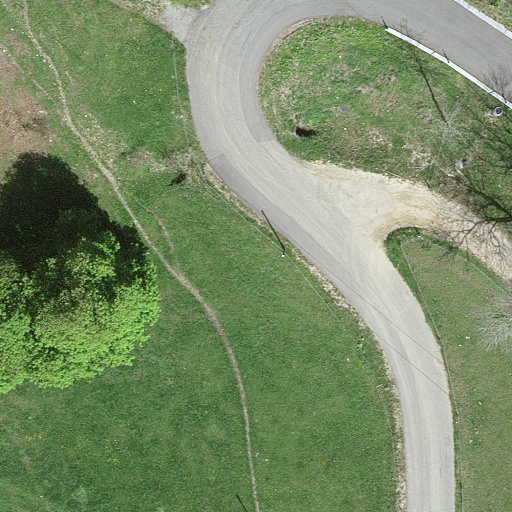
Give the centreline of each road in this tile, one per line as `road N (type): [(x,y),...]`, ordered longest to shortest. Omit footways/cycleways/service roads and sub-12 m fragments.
road 1 (tertiary): [(269,0),(230,47),(224,94),(238,138),(289,206),(339,242),(385,295),(417,353),(429,511)]
road 2 (track): [(289,206),(360,198),(428,212),(511,266)]
road 3 (tertiary): [(511,74),(388,0)]
